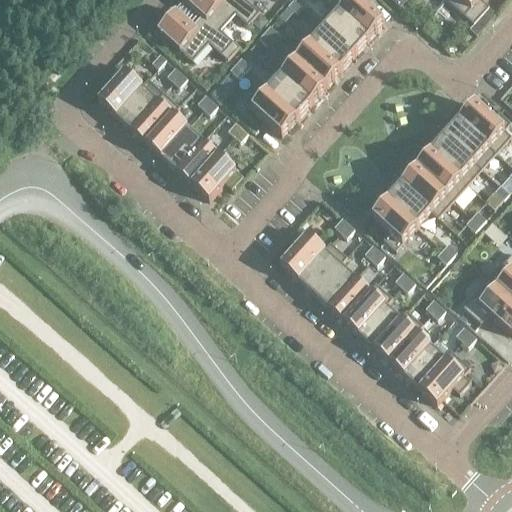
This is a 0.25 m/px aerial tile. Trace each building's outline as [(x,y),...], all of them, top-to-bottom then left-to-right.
[(260,17),(247,5),(246,6),(239,0),(219,0),(220,0),(219,0),(191,0),(187,5),(185,4),(184,5),(201,21),(202,20),(220,36),(221,35),(235,19),(248,30),(260,17)] [(374,5),(368,0),(355,0),(340,17),(369,44),(384,27),(367,12),(374,5)] [(449,0),(446,4),(474,29),(489,12),(480,3),(483,0),(449,0)] [(303,13),(294,5),(288,12),(297,20),(303,13)] [(240,52),(221,35),(220,36),(202,20),(201,21),(193,30),(176,15),(170,22),(171,23),(160,35),(159,34),(158,35),(193,66),(209,48),(228,65),(240,52)] [(369,44),(340,17),(326,33),(325,33),(355,60),(369,44)] [(355,60),(325,33),(326,33),(319,26),(303,44),(310,50),(311,49),(341,76),(355,60)] [(280,39),(271,31),(265,38),(274,46),(280,39)] [(274,46),(265,38),(259,44),(268,52),(274,46)] [(341,76),(311,49),(310,50),(297,65),(296,65),(326,92),(341,76)] [(326,92),(296,65),(297,65),(290,58),(274,76),(281,82),(282,82),(312,108),(326,92)] [(159,74),(167,65),(160,60),(152,69),(159,74)] [(251,71),(242,63),(236,70),(245,78),(251,71)] [(117,122),(144,93),(118,70),(107,82),(114,88),(98,106),(117,122)] [(245,78),(236,70),(231,76),(240,84),(245,78)] [(174,88),(182,79),(175,73),(167,82),(174,88)] [(180,93),(188,85),(182,79),(174,88),(180,93)] [(312,108),(282,82),(281,82),(268,97),(268,98),(297,124),(312,108)] [(297,124),(268,98),(268,97),(261,90),(245,108),(282,141),(297,124)] [(131,135),(158,105),(157,105),(144,93),(117,122),(131,135)] [(146,149),(173,119),(174,120),(180,113),(163,98),(157,105),(158,105),(131,135),(146,149)] [(204,115),(212,106),(206,101),(198,110),(204,115)] [(210,121),(218,112),(212,106),(204,115),(210,121)] [(511,141),(505,135),(511,128),(499,117),(493,124),(475,109),(460,125),(490,152),(489,153),(496,159),(511,141)] [(217,146),(236,125),(229,118),(210,139),(217,146)] [(161,162),(188,133),(174,120),(173,119),(146,149),(161,162)] [(490,152),(460,125),(446,141),(476,168),(489,153),(490,152)] [(234,142),(242,134),(236,128),(228,137),(234,142)] [(177,176),(203,146),(188,133),(161,162),(177,176)] [(241,148),(249,139),(242,134),(234,142),(241,148)] [(483,174),(476,168),(446,141),(431,158),(468,191),(483,174)] [(191,189),(218,159),(203,146),(177,176),(191,189)] [(468,191),(431,158),(417,174),(454,207),(468,191)] [(232,195),(243,182),(218,159),(191,189),(210,206),(225,188),(232,195)] [(454,207),(417,174),(403,190),(432,216),(431,217),(439,224),(454,207)] [(432,216),(403,190),(388,206),(418,232),(431,217),(432,216)] [(495,197),(504,206),(509,199),(501,191),(495,197)] [(418,232),(388,206),(373,223),(390,238),(384,245),(396,256),(418,232)] [(478,217),(472,223),(481,231),(486,225),(478,217)] [(481,231),(472,223),(466,229),(475,238),(481,231)] [(341,238),(349,229),(343,224),(335,233),(341,238)] [(347,244),(355,235),(349,229),(341,238),(347,244)] [(299,286),(326,257),(324,255),(300,233),(289,246),(296,252),(281,269),(299,286)] [(313,299),(340,269),(341,270),(347,263),(331,248),(324,255),(326,257),(299,286),(313,299)] [(449,249),(443,255),(452,263),(458,257),(449,249)] [(371,265),(379,256),(373,251),(365,260),(371,265)] [(452,263),(443,255),(437,262),(446,270),(452,263)] [(377,271),(385,262),(379,256),(371,265),(377,271)] [(511,259),(489,285),(511,306),(511,259)] [(329,313),(355,283),(341,270),(340,269),(313,299),(329,313)] [(402,293),(410,284),(403,278),(395,287),(402,293)] [(344,326),(371,297),(370,296),(355,283),(329,313),(344,326)] [(408,298),(416,289),(410,284),(402,293),(408,298)] [(511,306),(489,285),(464,313),(481,328),(489,319),(511,339),(511,306)] [(359,340),(386,310),(387,311),(393,304),(376,289),(370,296),(371,297),(344,326),(359,340)] [(432,320),(440,311),(434,305),(426,314),(432,320)] [(374,354),(401,324),(400,323),(387,311),(386,310),(359,340),(374,354)] [(438,325),(446,316),(440,311),(432,320),(438,325)] [(389,367),(416,337),(417,338),(423,331),(407,316),(400,323),(401,324),(374,354),(389,367)] [(462,347),(470,338),(464,333),(456,341),(462,347)] [(404,381),(431,351),(417,338),(416,337),(389,367),(404,381)] [(468,353),(476,344),(470,338),(462,347),(468,353)] [(419,394),(445,364),(431,351),(404,381),(419,394)] [(471,387),(464,380),(470,373),(452,357),(446,364),(445,364),(419,394),(437,410),(453,393),(460,399),(471,387)]
